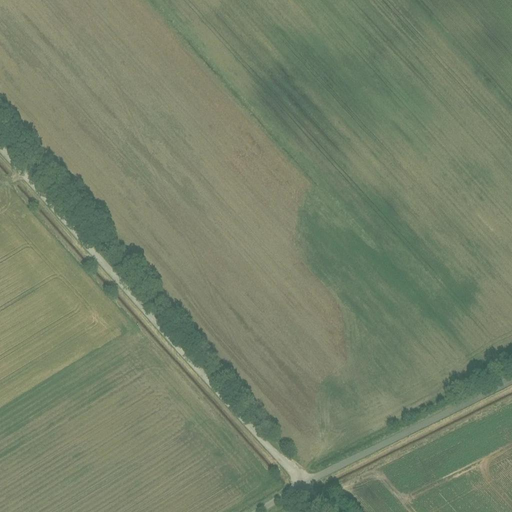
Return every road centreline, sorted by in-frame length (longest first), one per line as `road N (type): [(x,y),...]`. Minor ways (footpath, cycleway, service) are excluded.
road 1 (track): [(303,482),(0,147)]
road 2 (unclassified): [(256,511),(511,379)]
